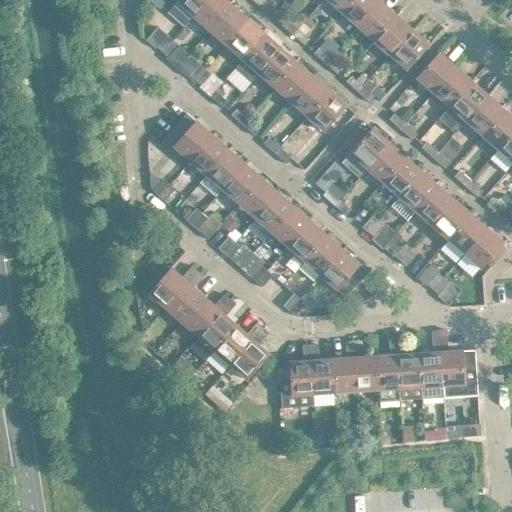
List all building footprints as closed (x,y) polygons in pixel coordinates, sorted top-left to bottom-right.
[(178,0),(178,1),(195,15),(208,0),(178,0)] [(208,0),(195,15),(211,30),(233,4),(228,0),(208,0)] [(267,0),(265,0),(261,5),(273,15),(278,10),(267,0)] [(329,0),(343,11),(352,0),(329,0)] [(352,0),(343,11),(359,26),(381,0),(380,0),(352,0)] [(359,26),(375,40),(397,15),(381,0),(359,26)] [(211,30),(227,44),(249,19),(233,4),(211,30)] [(375,40),(391,54),(413,29),(397,15),(375,40)] [(306,20),(304,22),(311,27),(311,28),(317,22),(310,16),(306,20)] [(282,24),(294,34),(299,28),(287,18),(282,24)] [(227,44),(244,58),(266,33),(249,19),(227,44)] [(299,28),(294,34),(306,44),(311,38),(299,28)] [(413,29),(391,54),(408,69),(430,44),(413,29)] [(244,58),(260,73),(282,48),(266,33),(244,58)] [(158,46),(164,51),(174,39),(168,34),(158,46)] [(329,35),(320,46),(332,56),(338,49),(341,46),(329,35)] [(174,39),(164,51),(170,56),(180,44),(174,39)] [(315,52),(326,62),(332,56),(320,46),(315,52)] [(260,73),(276,87),(298,62),(282,48),(260,73)] [(417,77),(434,92),(456,66),(439,52),(417,77)] [(190,53),(179,67),(189,76),(190,74),(201,63),(190,53)] [(332,56),(326,62),(338,73),(343,67),(332,56)] [(276,87),(292,101),(315,76),(298,62),(276,87)] [(190,74),(196,80),(207,68),(201,63),(190,74)] [(434,92),(450,106),(472,81),(456,66),(434,92)] [(207,68),(196,80),(202,85),(212,73),(207,68)] [(347,81),(359,91),(364,85),(352,75),(347,81)] [(292,101),(309,116),(331,90),(315,76),(292,101)] [(450,106),(467,120),(489,95),(472,81),(450,106)] [(364,85),(359,91),(370,101),(376,95),(364,85)] [(223,106),(228,100),(216,89),(211,95),(223,106)] [(331,90),(309,116),(326,131),(348,105),(331,90)] [(467,120),(483,134),(505,109),(489,95),(467,120)] [(250,102),(241,112),(249,118),(257,108),(250,102)] [(232,114),(244,124),(249,118),(241,112),(237,108),(232,114)] [(483,134),(499,149),(511,133),(511,115),(505,109),(483,134)] [(390,118),(402,128),(407,122),(395,112),(390,118)] [(249,118),(244,124),(255,134),(261,128),(249,118)] [(174,145),(191,160),(213,134),(196,120),(174,145)] [(407,122),(402,128),(414,139),(419,133),(407,122)] [(351,153),(368,167),(390,142),(373,127),(351,153)] [(511,133),(499,149),(511,160),(511,133)] [(191,160),(207,174),(230,149),(213,134),(191,160)] [(265,142),(276,153),(281,147),(270,136),(265,142)] [(423,147),(434,157),(439,151),(428,141),(423,147)] [(368,167),(384,182),(406,156),(390,142),(368,167)] [(281,147),(276,153),(288,163),(293,157),(281,147)] [(207,174),(224,188),(246,163),(230,149),(207,174)] [(439,151),(434,157),(446,167),(451,161),(439,151)] [(384,182),(400,196),(422,171),(406,156),(384,182)] [(335,161),(318,180),(328,189),(329,188),(337,179),(345,169),(335,161)] [(224,188),(240,202),(262,177),(246,163),(224,188)] [(455,175),(467,185),(472,180),(460,169),(455,175)] [(163,181),(151,170),(152,188),(154,190),(163,181)] [(400,196),(416,210),(439,185),(422,171),(400,196)] [(240,202),(256,217),(278,191),(262,177),(240,202)] [(154,190),(160,195),(171,183),(165,178),(163,181),(154,190)] [(472,180),(467,185),(478,196),(484,190),(472,180)] [(171,183),(160,195),(166,200),(176,188),(171,183)] [(416,210),(433,225),(455,199),(439,185),(416,210)] [(323,194),(335,204),(340,198),(329,188),(328,189),(323,194)] [(256,217),(272,231),(295,206),(278,191),(256,217)] [(340,198),(335,204),(347,215),(352,209),(340,198)] [(487,204),(499,214),(504,208),(493,198),(487,204)] [(433,225),(449,239),(471,213),(455,199),(433,225)] [(272,231),(289,246),(311,220),(295,206),(272,231)] [(187,219),(193,224),(203,212),(197,207),(187,219)] [(511,214),(504,208),(499,214),(511,224),(511,223),(511,214)] [(203,212),(193,224),(198,229),(209,217),(203,212)] [(209,217),(198,229),(210,238),(223,223),(212,213),(209,217)] [(449,239),(465,253),(487,228),(471,213),(449,239)] [(363,226),(369,231),(379,219),(374,214),(363,226)] [(231,215),(223,223),(231,230),(232,231),(236,228),(237,229),(241,225),(231,215)] [(379,219),(369,231),(375,236),(385,224),(379,219)] [(289,246),(305,260),(327,234),(311,220),(289,246)] [(375,236),(373,238),(384,247),(397,232),(387,223),(385,224),(375,236)] [(487,228),(465,253),(482,268),(504,243),(487,228)] [(397,232),(384,247),(395,256),(396,255),(406,243),(408,241),(397,232)] [(305,260),(321,274),(344,249),(327,234),(305,260)] [(219,247),(225,252),(235,240),(230,235),(219,247)] [(235,240),(225,252),(231,257),(241,245),(235,240)] [(241,245),(231,257),(241,267),(255,251),(244,242),(241,245)] [(396,255),(402,260),(412,248),(406,243),(396,255)] [(412,248),(402,260),(407,265),(418,253),(412,248)] [(344,249),(321,274),(338,289),(344,282),(360,264),(344,249)] [(255,251),(241,267),(252,276),(262,264),(265,261),(255,251)] [(252,276),(258,281),(268,269),(262,264),(252,276)] [(149,292),(166,307),(199,269),(193,265),(183,276),(171,266),(149,292)] [(166,307),(183,321),(205,296),(194,286),(205,275),(199,269),(166,307)] [(268,269),(258,281),(263,286),(274,274),(268,269)] [(428,283),(434,288),(445,277),(439,272),(428,283)] [(445,277),(434,288),(440,293),(450,282),(445,277)] [(440,293),(438,295),(450,305),(463,290),(452,280),(450,282),(440,293)] [(344,282),(338,289),(347,297),(353,290),(344,282)] [(183,321),(199,335),(231,298),(226,293),(215,305),(205,296),(183,321)] [(284,304),(290,310),(301,298),(295,293),(284,304)] [(199,335),(215,349),(237,324),(227,315),(237,303),(231,298),(199,335)] [(301,298),(290,310),(296,314),(306,303),(301,298)] [(215,349),(231,363),(264,326),(258,321),(248,333),(237,324),(215,349)] [(264,326),(231,363),(248,378),(270,353),(259,343),(270,331),(264,326)] [(434,351),(420,352),(422,386),(444,384),(440,335),(433,336),(434,351)] [(448,335),(440,335),(444,384),(445,396),(478,394),(476,349),(449,350),(448,335)] [(405,337),(397,338),(401,399),(423,398),(422,386),(420,352),(406,353),(405,337)] [(377,352),(377,355),(379,389),(380,401),(401,399),(397,338),(390,338),(390,351),(377,352)] [(362,340),(354,341),(357,390),(379,389),(377,355),(363,356),(362,340)] [(347,357),(334,358),(336,391),(357,390),(354,341),(346,341),(347,357)] [(315,405),(314,393),(311,343),(303,344),(304,360),(290,361),(290,365),(291,378),(283,379),(281,379),(283,407),(315,405)] [(319,343),(311,343),(314,393),(336,391),(334,358),(320,359),(319,343)] [(190,362),(182,372),(190,379),(198,369),(190,362)] [(290,365),(282,365),(283,379),(291,378),(290,365)] [(213,384),(205,393),(225,411),(233,402),(213,384)] [(480,423),(470,423),(471,436),(481,435),(480,423)] [(414,424),(403,425),(404,442),(415,441),(414,424)] [(438,429),(425,430),(425,440),(439,439),(438,429)]
